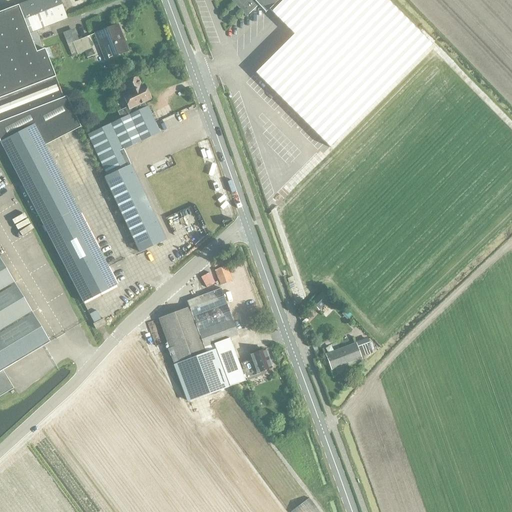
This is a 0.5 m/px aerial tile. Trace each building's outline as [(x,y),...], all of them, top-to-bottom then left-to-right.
[(0,142),(20,180),(21,184),(83,303),(116,285),(76,207),(63,181),(44,145),(80,127),(71,110),(64,96),(62,97),(54,78),(55,78),(44,48),(43,49),(37,31),(67,19),(59,0),(31,0),(0,12),(0,142)] [(233,0),(248,15),(259,4),(263,10),(265,12),(268,9),(294,34),(255,73),(285,104),(303,122),(306,125),(324,142),(329,147),(432,44),(387,0),(233,0)] [(94,34),(104,60),(128,50),(118,24),(94,34)] [(77,54),(91,49),(87,37),(72,42),(72,43),(67,45),(71,54),(76,52),(77,54)] [(114,116),(116,121),(146,107),(143,102),(151,99),(144,85),(142,86),(137,77),(122,84),(126,92),(121,94),(127,107),(117,112),(118,114),(114,116)] [(86,135),(105,174),(106,175),(106,176),(104,177),(139,252),(165,240),(123,150),(159,132),(147,107),(146,107),(116,121),(86,135)] [(0,294),(15,286),(0,260),(0,294)] [(226,265),(214,270),(213,270),(219,285),(232,281),(226,265)] [(206,286),(215,282),(209,271),(200,276),(206,286)] [(15,286),(0,294),(0,335),(33,316),(15,286)] [(158,318),(175,364),(188,401),(245,381),(229,338),(238,335),(231,317),(220,288),(186,301),(188,307),(158,318)] [(310,302),(319,310),(330,299),(322,290),(310,302)] [(33,316),(0,335),(0,371),(2,370),(49,342),(33,316)] [(106,324),(103,318),(93,324),(95,329),(106,324)] [(355,343),(325,354),(331,369),(361,358),(361,357),(373,352),(368,339),(356,343),(355,343)] [(251,359),(240,363),(247,381),(266,374),(264,370),(271,367),(265,349),(249,355),(251,359)] [(2,370),(0,371),(0,395),(13,388),(2,370)] [(321,511),(311,497),(293,509),(294,511),(321,511)]
